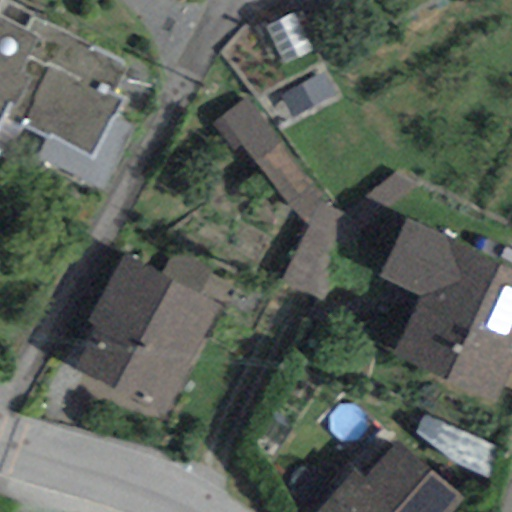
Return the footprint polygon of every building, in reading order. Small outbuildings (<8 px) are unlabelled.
[(0,130),(7,116),(93,154),(115,105),(96,97),(113,59),(40,27),(1,10),(0,12),(0,130)] [(324,206),(289,271),(321,286),(357,223),(413,183),(397,175),(345,215),(324,206)] [(511,345),(511,264),(409,217),(388,261),(438,284),(410,344),(495,383),(511,345)] [(79,367),(152,402),(206,294),(133,258),(79,367)] [(324,511),(444,511),(456,499),(393,448),(363,486),(352,477),(324,511)]
